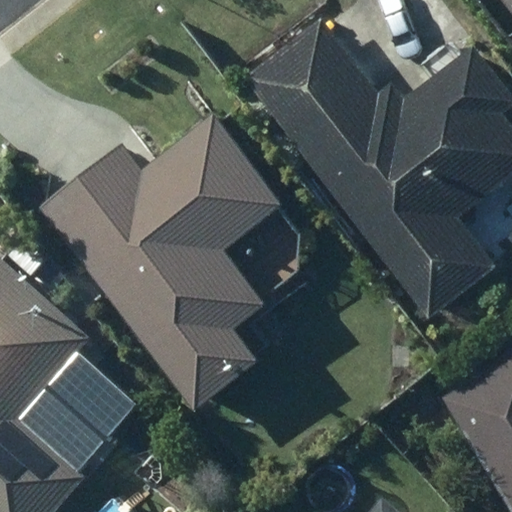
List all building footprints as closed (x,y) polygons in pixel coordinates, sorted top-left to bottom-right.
[(453,212),(511,166),(511,126),(498,109),(511,98),(511,96),(478,55),(434,88),(431,110),(418,120),(396,92),(383,101),(325,28),(259,77),(437,302),(491,262),(453,212)] [(254,333),(284,309),(256,273),(262,268),(248,250),(300,209),(228,116),(155,174),(133,146),(53,209),(213,414),(278,363),(254,333)] [(0,511),(68,511),(98,479),(33,421),(103,342),(7,258),(0,266),(0,511)] [(511,357),(447,397),(511,502),(511,357)] [(408,511),(397,502),(388,511),(408,511)]
